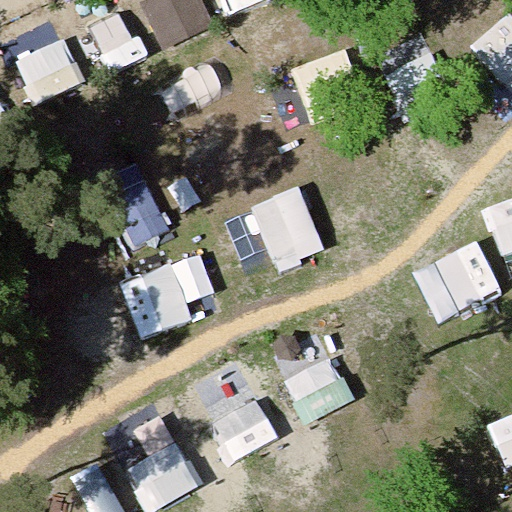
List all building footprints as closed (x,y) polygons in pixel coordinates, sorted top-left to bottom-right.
[(204,0),(157,0),(145,7),(171,53),(220,26),(204,0)] [(107,22),(127,64),(157,50),(137,8),(107,22)] [(511,8),(472,37),(511,90),(511,89),(511,8)] [(511,194),(489,205),(511,254),(511,253),(511,194)] [(481,228),(415,255),(436,308),(503,282),(481,228)] [(130,272),(146,322),(228,298),(213,247),(130,272)] [(511,413),(502,415),(511,462),(511,413)]
